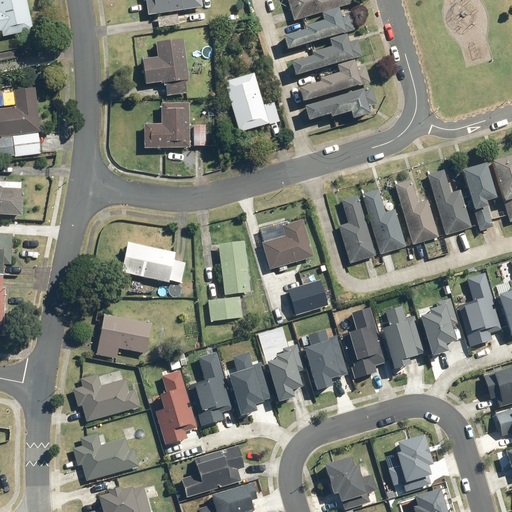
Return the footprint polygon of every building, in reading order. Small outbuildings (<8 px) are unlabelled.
[(0,0),(0,35),(1,40),(33,34),(26,0),(0,0)] [(155,17),(157,29),(197,24),(195,11),(202,10),(200,0),(144,0),(147,18),(155,17)] [(285,0),(293,23),(318,17),(337,11),(355,5),(353,0),(285,0)] [(354,32),(349,16),(339,19),(337,11),(318,17),(321,25),(279,37),(284,53),(325,40),(343,35),(354,32)] [(325,40),(328,49),(310,55),(311,59),(288,66),(292,79),(334,67),(352,61),(361,58),(355,39),(345,42),(343,35),(325,40)] [(188,96),(184,42),(153,43),(155,60),(142,61),(143,87),(164,85),(164,98),(188,96)] [(334,67),(336,75),(316,81),(317,84),(295,91),(300,106),(369,85),(364,68),(355,70),(352,61),(334,67)] [(262,105),(254,73),(223,81),(237,135),(279,124),(274,102),(262,105)] [(301,109),(306,125),(327,118),(328,121),(347,116),(349,123),(369,118),(366,110),(375,107),(370,88),(301,109)] [(0,159),(13,158),(13,161),(41,158),(33,90),(0,94),(0,159)] [(189,104),(160,104),(160,126),(142,125),(142,151),(188,151),(189,104)] [(205,125),(192,125),(192,147),(205,147),(205,125)] [(511,154),(489,162),(509,224),(511,223),(511,154)] [(483,164),(459,172),(478,233),(492,229),(484,204),(495,200),(483,164)] [(442,171),(426,176),(444,236),(470,229),(459,191),(449,194),(442,171)] [(409,181),(393,185),(411,245),(437,238),(426,201),(416,204),(409,181)] [(0,183),(0,216),(20,218),(22,184),(0,183)] [(377,190),(360,195),(378,255),(404,248),(393,211),(383,213),(377,190)] [(374,256),(355,196),(339,201),(346,224),(336,227),(348,264),(374,256)] [(262,242),(260,243),(268,272),(313,260),(302,220),(288,224),(287,222),(258,230),(262,242)] [(0,236),(0,275),(2,276),(3,266),(9,266),(11,237),(0,236)] [(246,242),(216,244),(220,296),(206,297),(208,322),(243,319),(241,295),(249,294),(246,242)] [(174,253),(125,243),(119,275),(167,284),(168,282),(178,284),(182,263),(173,261),(174,253)] [(499,328),(483,272),(464,278),(471,300),(458,304),(471,346),(492,340),(489,331),(499,328)] [(511,279),(507,281),(509,290),(495,294),(509,339),(511,337),(511,279)] [(319,280),(283,290),(291,318),(327,307),(319,280)] [(426,314),(417,316),(429,358),(445,353),(443,345),(453,342),(449,327),(456,325),(449,300),(436,304),(437,307),(425,310),(426,314)] [(403,318),(400,306),(383,311),(387,328),(380,330),(390,371),(406,366),(405,360),(422,355),(412,316),(403,318)] [(384,364),(369,308),(349,313),(354,331),(341,335),(353,379),(375,373),(373,367),(384,364)] [(94,357),(117,361),(119,351),(143,355),(149,323),(101,315),(94,357)] [(302,346),(315,389),(331,384),(329,378),(346,373),(334,334),(327,336),(324,328),(306,333),(309,344),(302,346)] [(302,370),(295,345),(281,349),(282,353),(272,356),(273,361),(263,364),(275,403),(291,399),(289,391),(299,388),(294,373),(302,370)] [(234,406),(217,350),(197,356),(204,378),(191,382),(203,422),(225,416),(223,409),(234,406)] [(228,374),(239,414),(256,409),(254,401),(271,396),(261,360),(253,362),(249,350),(233,354),(238,371),(228,374)] [(511,367),(481,377),(487,399),(494,397),(497,408),(511,403),(511,367)] [(155,410),(165,443),(188,436),(186,429),(197,426),(180,369),(163,374),(168,391),(160,393),(164,408),(155,410)] [(138,411),(133,389),(126,390),(124,380),(98,385),(96,375),(78,378),(80,387),(73,388),(77,407),(79,407),(82,423),(138,411)] [(511,409),(493,415),(500,436),(508,433),(511,445),(511,409)] [(99,446),(96,433),(78,437),(80,446),(70,448),(75,468),(80,467),(84,483),(139,471),(134,451),(127,452),(125,440),(99,446)] [(392,489),(427,476),(425,468),(432,465),(421,434),(394,444),(397,453),(392,455),(396,467),(385,471),(392,489)] [(178,480),(184,498),(240,482),(237,470),(243,469),(236,446),(191,459),(195,475),(178,480)] [(511,450),(502,454),(507,472),(511,470),(511,450)] [(350,467),(348,459),(322,465),(329,495),(334,494),(336,503),(340,502),(343,511),(368,505),(365,495),(375,492),(370,475),(358,478),(355,466),(350,467)] [(197,511),(196,511),(250,511),(251,511),(248,503),(253,502),(248,483),(207,494),(211,507),(197,511)] [(148,511),(142,487),(142,485),(121,491),(121,489),(91,497),(95,510),(88,511),(148,511)] [(443,511),(436,490),(411,498),(414,507),(409,509),(410,511),(443,511)]
